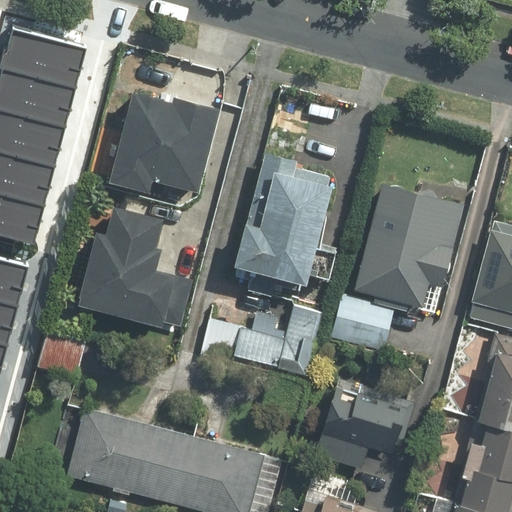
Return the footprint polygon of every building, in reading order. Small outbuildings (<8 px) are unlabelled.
[(0,227),(34,237),(87,44),(12,23),(0,64),(0,227)] [(166,103),(129,93),(104,187),(141,197),(144,185),(195,198),(219,107),(168,94),(166,103)] [(326,217),(316,214),(328,173),(257,153),(224,271),(295,291),(299,276),(325,284),(336,244),(320,240),(326,217)] [(459,206),(378,184),(349,290),(430,313),(459,206)] [(155,219),(109,207),(101,238),(86,234),(68,310),(154,331),(156,322),(180,328),(183,313),(192,279),(152,270),(159,244),(150,242),(155,219)] [(511,227),(491,222),(466,319),(511,331),(511,227)] [(0,392),(36,262),(0,252),(0,392)] [(392,309),(339,295),(327,338),(380,352),(392,309)] [(208,319),(201,350),(228,356),(310,376),(326,312),(289,303),(284,321),(252,313),(248,329),(208,319)] [(87,338),(46,327),(35,367),(75,378),(87,338)] [(490,348),(467,342),(449,414),(472,419),(470,425),(481,428),(511,435),(511,337),(494,333),(490,348)] [(263,389),(248,385),(244,401),(259,405),(258,411),(301,422),(309,386),(267,375),(263,389)] [(403,400),(332,380),(319,423),(336,428),(339,418),(382,431),(384,425),(395,428),(403,400)] [(83,410),(66,476),(111,487),(104,511),(127,511),(133,493),(204,511),(266,511),(279,461),(262,456),(83,410)] [(449,501),(428,495),(424,511),(505,511),(511,486),(511,435),(481,428),(476,447),(464,444),(449,501)] [(369,511),(345,504),(351,485),(325,476),(319,495),(303,489),(295,511),(369,511)]
